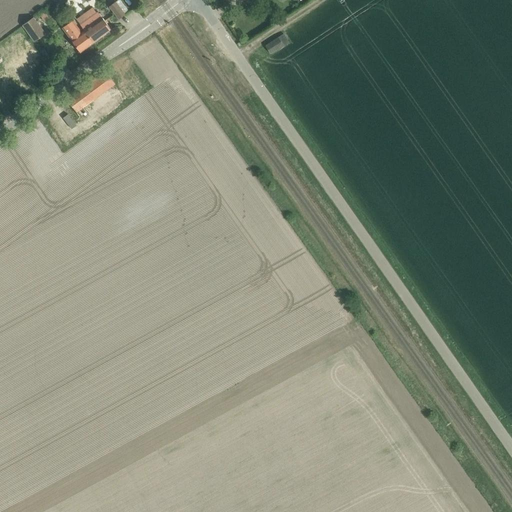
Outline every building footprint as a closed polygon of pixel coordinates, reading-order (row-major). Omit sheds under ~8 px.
[(110,5),(119,19),(125,15),(116,1),(110,5)] [(98,11),(80,24),(85,30),(94,42),(110,31),(110,28),(98,11)] [(24,24),(36,40),(47,33),(35,16),(24,24)] [(81,52),(94,42),(85,30),(82,32),(73,20),(63,27),(72,40),(75,44),(81,52)] [(266,45),(271,54),(284,45),(279,37),(266,45)] [(41,51),(48,61),(52,58),(44,48),(41,51)] [(67,99),(73,107),(77,112),(115,83),(106,70),(67,99)]
